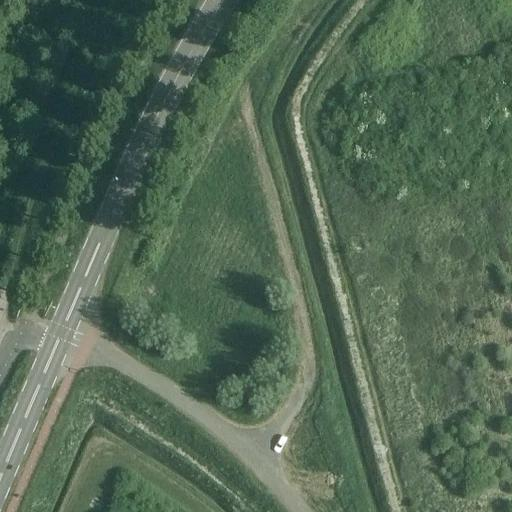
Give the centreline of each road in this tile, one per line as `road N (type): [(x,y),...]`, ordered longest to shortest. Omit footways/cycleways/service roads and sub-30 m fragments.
road 1 (secondary): [(62,330),(184,62),(223,0)]
road 2 (unclassified): [(309,511),(224,424),(62,330)]
road 3 (secondary): [(0,481),(62,330)]
